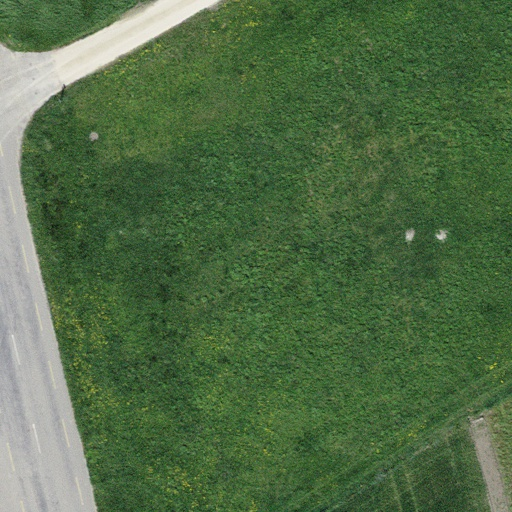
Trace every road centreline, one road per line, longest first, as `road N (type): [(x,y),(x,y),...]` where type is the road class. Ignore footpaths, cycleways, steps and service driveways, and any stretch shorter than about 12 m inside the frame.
road 1 (tertiary): [(0,241),(56,511)]
road 2 (track): [(191,0),(20,90),(0,111)]
